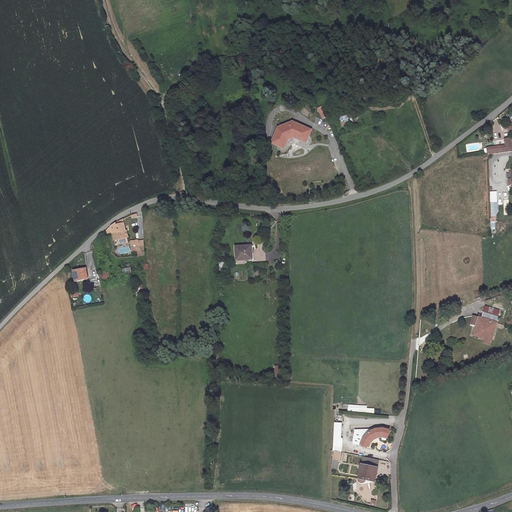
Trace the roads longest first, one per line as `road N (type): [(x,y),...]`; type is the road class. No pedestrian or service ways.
road 1 (unclassified): [(511,98),(411,173),(354,196),(274,209),(183,196),(140,206),(115,218),(0,326)]
road 2 (tertiary): [(354,511),(218,497),(0,506)]
road 3 (track): [(105,0),(115,33),(162,99),(183,196)]
road 4 (track): [(412,338),(411,173)]
road 5 (track): [(434,158),(392,37)]
